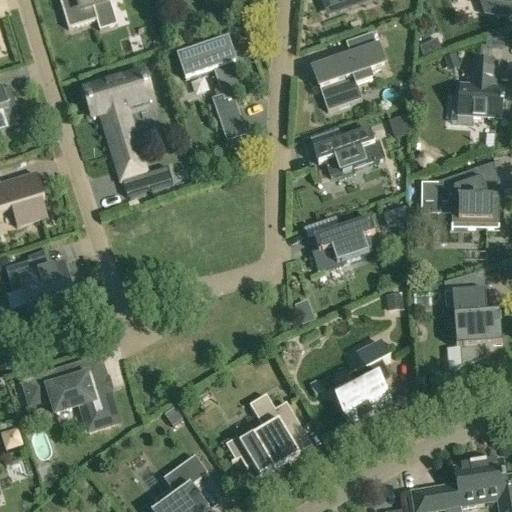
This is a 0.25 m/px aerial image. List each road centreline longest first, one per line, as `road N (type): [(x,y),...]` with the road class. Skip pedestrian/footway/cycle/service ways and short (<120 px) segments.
road 1 (residential): [(286,0),(277,74),(276,274),(230,283)]
road 2 (residential): [(114,304),(22,0)]
road 3 (residential): [(311,511),(376,471),(511,411)]
road 4 (residential): [(230,283),(128,347),(114,304)]
